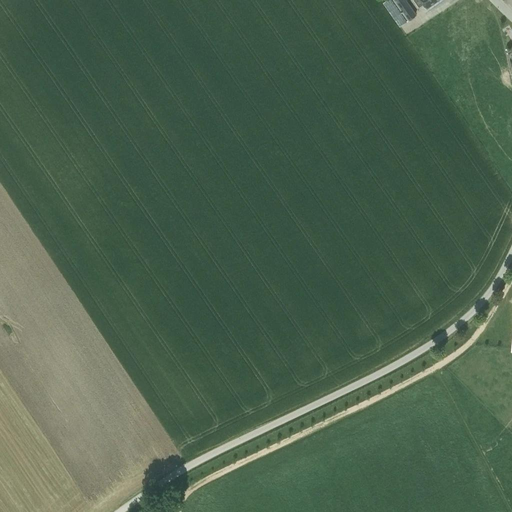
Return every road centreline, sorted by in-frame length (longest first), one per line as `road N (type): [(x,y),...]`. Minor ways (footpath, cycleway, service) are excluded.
road 1 (unclassified): [(125,511),(185,466),(447,334),(489,292),(511,251)]
road 2 (track): [(475,339),(436,370),(197,485),(178,511)]
